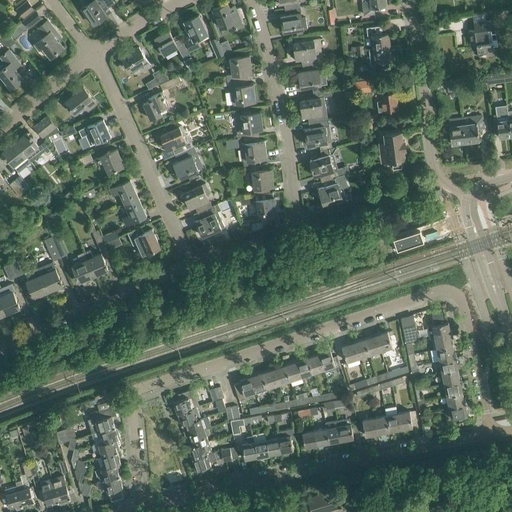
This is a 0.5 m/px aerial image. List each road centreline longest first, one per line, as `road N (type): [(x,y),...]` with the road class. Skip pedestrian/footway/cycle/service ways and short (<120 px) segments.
road 1 (residential): [(140,508),(131,409),(138,392),(436,292),(453,295),(463,309),(489,434)]
road 2 (unclassified): [(140,508),(489,434)]
road 3 (residential): [(190,266),(296,230),(286,136),(254,0)]
road 4 (residential): [(190,266),(92,54)]
road 5 (residential): [(469,197),(434,167),(411,0)]
road 6 (residential): [(0,352),(190,266)]
road 7 (unclassified): [(511,341),(469,197)]
